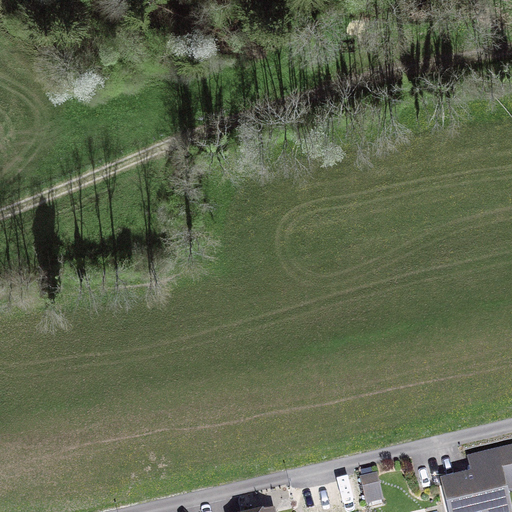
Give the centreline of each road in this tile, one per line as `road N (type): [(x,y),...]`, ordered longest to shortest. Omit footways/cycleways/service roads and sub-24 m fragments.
road 1 (track): [(511,25),(309,57),(0,186)]
road 2 (residential): [(135,511),(511,425)]
